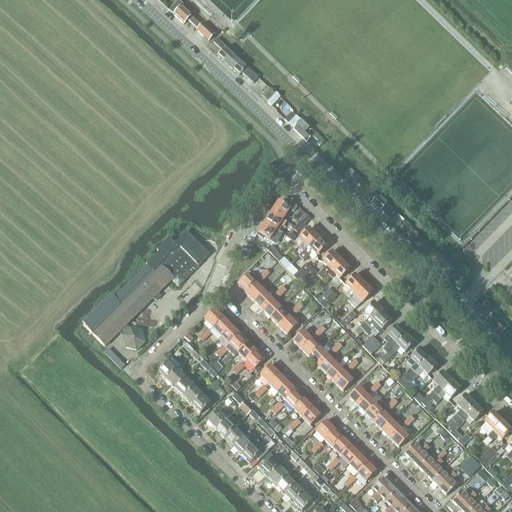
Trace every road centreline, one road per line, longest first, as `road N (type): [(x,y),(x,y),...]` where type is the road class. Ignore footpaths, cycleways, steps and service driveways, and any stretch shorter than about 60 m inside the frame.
road 1 (unclassified): [(511,412),(286,177)]
road 2 (unclassified): [(211,289),(434,511)]
road 3 (unclassified): [(211,289),(133,376),(267,511)]
road 4 (tertiary): [(307,161),(137,0)]
road 5 (tertiary): [(456,306),(307,161)]
road 6 (unclassified): [(286,177),(264,193),(211,289)]
